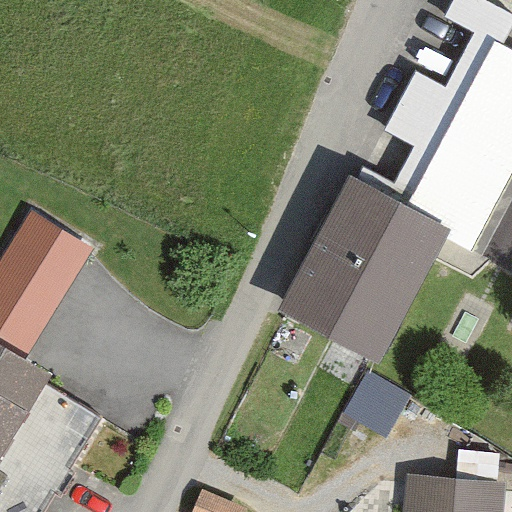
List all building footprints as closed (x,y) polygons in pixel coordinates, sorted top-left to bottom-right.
[(511,40),(495,31),(411,196),(453,217),(444,236),(473,251),(511,174),(511,40)] [(411,196),(348,166),(280,302),(384,353),(444,236),(453,217),(411,196)] [(94,244),(30,205),(0,253),(0,337),(26,354),(94,244)] [(0,453),(52,369),(26,354),(0,337),(0,453)] [(426,472),(422,511),(502,511),(506,481),(426,472)] [(242,511),(245,505),(201,488),(192,511),(242,511)]
